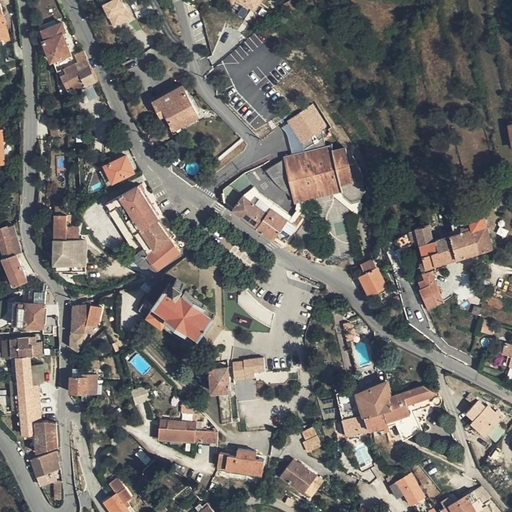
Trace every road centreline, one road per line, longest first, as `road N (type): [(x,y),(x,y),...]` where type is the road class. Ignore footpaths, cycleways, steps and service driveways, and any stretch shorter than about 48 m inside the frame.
road 1 (tertiary): [(64,411),(64,304),(25,235),(32,90),(22,0)]
road 2 (tertiary): [(206,200),(285,258),(339,283),(378,325),(440,360)]
road 3 (tertiary): [(68,0),(139,147),(206,200)]
road 4 (residential): [(206,200),(254,148),(199,84),(174,0)]
road 5 (residential): [(440,360),(473,463),(511,505)]
road 6 (unknown): [(212,204),(183,259),(264,243)]
